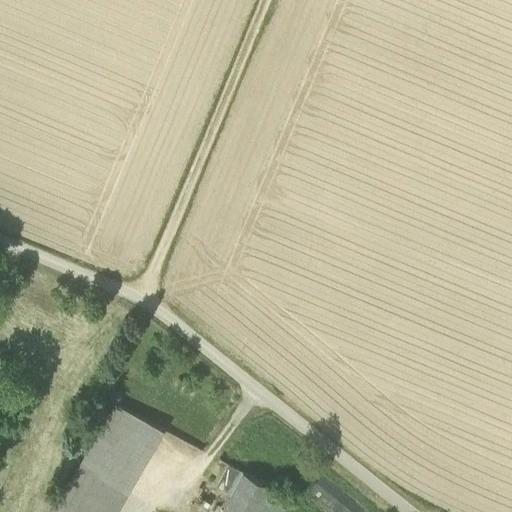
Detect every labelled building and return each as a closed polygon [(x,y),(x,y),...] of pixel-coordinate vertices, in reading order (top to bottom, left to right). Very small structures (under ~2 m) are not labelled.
[(107,500),(99,511),(113,511),(163,428),(116,403),(71,479),(107,500)] [(217,484),(232,492),(243,470),(228,463),(217,484)] [(283,492),(243,470),(232,492),(220,511),(279,511),(288,495),(283,492)] [(311,490),(338,511),(370,511),(323,474),(311,490)] [(51,511),(99,511),(107,500),(71,479),(51,511)]
